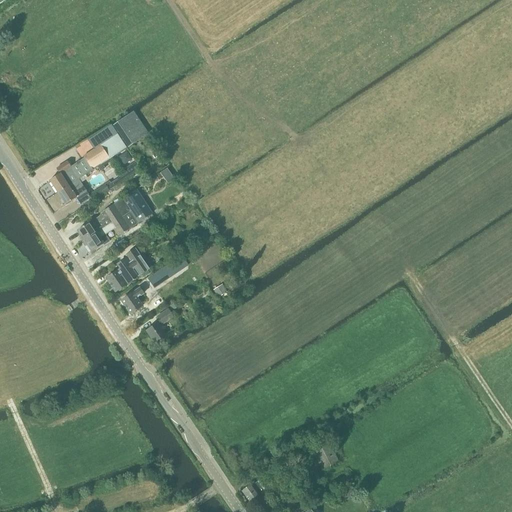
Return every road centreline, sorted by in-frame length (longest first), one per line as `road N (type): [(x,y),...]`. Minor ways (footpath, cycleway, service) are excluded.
road 1 (tertiary): [(240,511),(0,153)]
road 2 (track): [(511,425),(415,281)]
